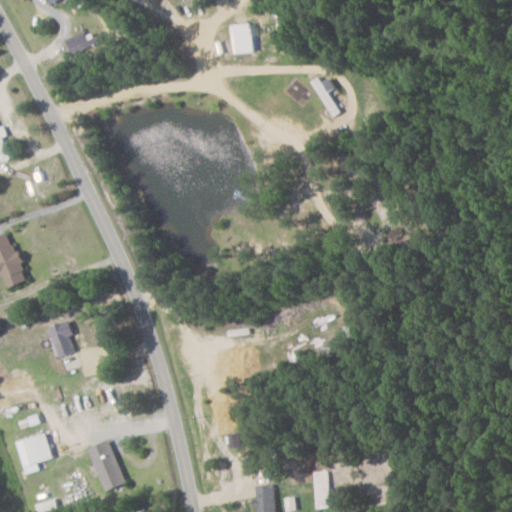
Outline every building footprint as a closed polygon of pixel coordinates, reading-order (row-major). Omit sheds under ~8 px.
[(0,237),(0,261),(12,289),(31,281),(11,233),(0,237)] [(61,356),(77,350),(71,335),(75,333),(70,319),(50,327),(61,356)] [(42,469),(40,462),(55,457),(48,432),(19,440),(29,473),(42,469)] [(129,482),(111,439),(90,448),(109,490),(129,482)] [(258,511),(279,511),(278,483),(257,485),(258,511)]
